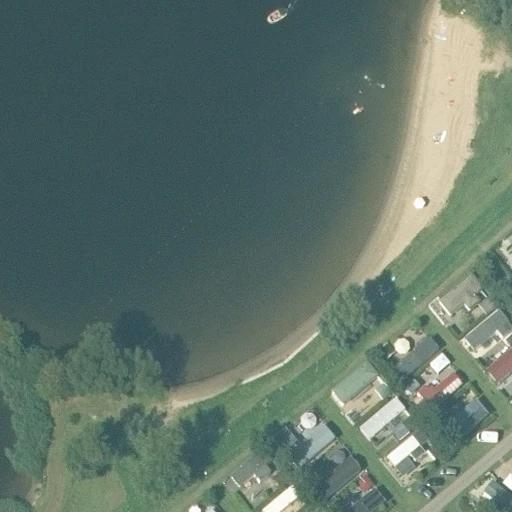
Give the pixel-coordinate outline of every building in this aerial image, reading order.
[(471,276),(438,302),(450,317),(464,306),(469,312),(480,303),(475,298),(483,291),(471,276)] [(488,299),(477,308),(485,317),(496,309),(488,299)] [(499,313),(464,341),(473,353),(497,334),(502,340),(511,331),(511,330),(508,325),(508,324),(499,313)] [(408,381),(443,349),(432,337),(397,369),(408,381)] [(387,345),(378,353),(386,363),(395,354),(387,345)] [(511,351),(489,372),(501,386),(511,376),(511,351)] [(439,375),(453,368),(446,354),(432,361),(439,375)] [(373,361),(336,388),(348,404),(384,377),(373,361)] [(426,388),(417,396),(431,413),(462,386),(453,376),(434,392),(431,388),(428,391),(426,388)] [(413,382),(404,390),(410,396),(419,389),(413,382)] [(384,385),(374,393),(382,402),(391,395),(384,385)] [(398,399),(361,429),(372,442),(408,412),(398,399)] [(460,411),(450,419),(456,426),(454,428),(461,437),(487,416),(480,407),(466,418),(460,411)] [(440,412),(430,420),(436,427),(446,419),(440,412)] [(297,450),(309,465),(340,440),(328,425),(297,450)] [(401,426),(391,434),(398,443),(408,434),(401,426)] [(412,439),(387,459),(395,469),(410,457),(415,463),(425,455),(412,439)] [(435,448),(427,454),(434,462),(441,456),(435,448)] [(262,450),(229,479),(239,490),(253,478),(259,485),(270,474),(265,468),(272,461),(262,450)] [(309,470),(302,476),(309,485),(316,479),(309,470)] [(279,474),(272,481),(279,489),(287,483),(279,474)] [(511,511),(511,499),(492,483),(483,495),(494,504),(491,508),(495,511),(511,511)] [(285,511),(304,496),(295,485),(263,511),(285,511)] [(350,505),(341,511),(375,511),(385,504),(375,491),(353,509),(350,505)] [(333,500),(326,507),(329,511),(336,511),(340,508),(333,500)]
